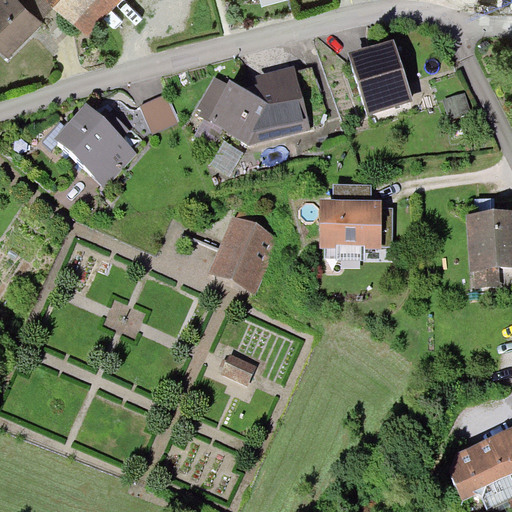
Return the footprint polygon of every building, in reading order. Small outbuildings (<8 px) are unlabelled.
[(55,0),(0,0),(0,42),(9,51),(43,16),(41,14),(55,0)] [(59,0),(88,28),(115,0),(59,0)] [(403,70),(394,41),(348,55),(367,116),(413,102),(403,70)] [(295,67),(256,77),(259,85),(241,90),(230,83),(229,85),(215,78),(197,108),(201,110),(197,116),(249,146),(311,129),(295,67)] [(466,92),(444,99),(450,119),(472,112),(466,92)] [(181,122),(168,95),(141,108),(155,135),(181,122)] [(87,106),(54,141),(105,190),(138,155),(103,121),(87,106)] [(228,148),(217,171),(237,181),(248,159),(228,148)] [(333,186),(333,202),(372,202),(372,186),(333,186)] [(333,202),(320,202),(320,251),(336,251),(336,248),(365,248),(365,251),(382,251),(382,248),(382,221),(382,210),(382,202),(372,202),(333,202)] [(394,210),(382,210),(382,221),(382,248),(394,248),(394,210)] [(511,214),(467,217),(471,288),(501,286),(500,272),(511,271),(511,214)] [(281,240),(233,218),(207,273),(255,295),(281,240)] [(228,357),(220,375),(243,386),(252,368),(228,357)] [(511,430),(456,456),(450,475),(463,504),(481,495),(488,510),(509,501),(511,507),(511,430)]
